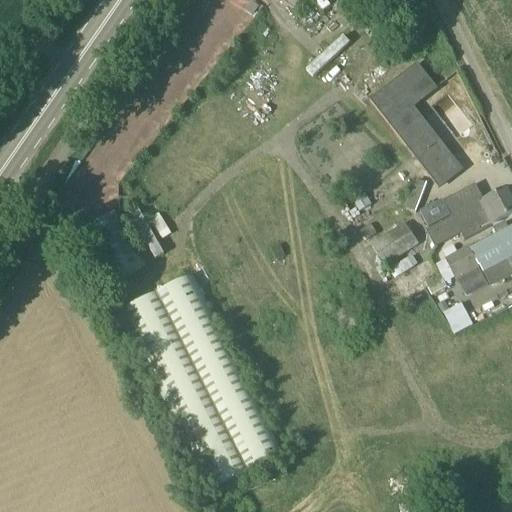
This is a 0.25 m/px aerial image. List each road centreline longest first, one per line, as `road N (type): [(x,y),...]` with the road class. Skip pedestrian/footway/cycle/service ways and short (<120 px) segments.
road 1 (secondary): [(0,173),(120,0)]
road 2 (unclassified): [(511,150),(435,0)]
